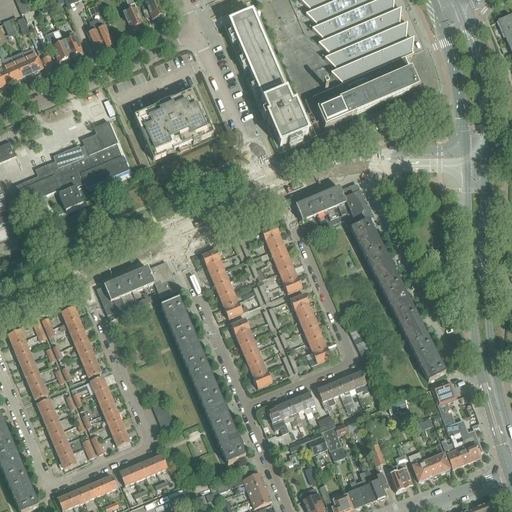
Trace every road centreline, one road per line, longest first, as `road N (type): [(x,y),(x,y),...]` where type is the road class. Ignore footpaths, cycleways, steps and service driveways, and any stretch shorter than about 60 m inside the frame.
road 1 (residential): [(0,365),(52,484),(144,448),(147,435),(81,274)]
road 2 (tertiary): [(466,158),(480,379),(509,474)]
road 3 (residential): [(242,409),(349,358),(280,191)]
road 4 (tertiary): [(511,433),(490,338),(488,158)]
road 5 (residential): [(0,116),(193,32)]
road 6 (tertiary): [(280,191),(364,162),(466,158)]
road 7 (residential): [(242,409),(172,236)]
road 8 (unclassified): [(267,196),(193,32)]
road 9 (tertiary): [(488,158),(477,57),(455,2)]
road 10 (tertiary): [(437,10),(466,158)]
